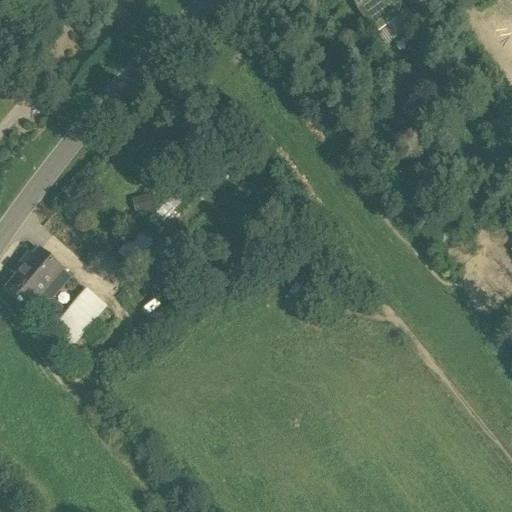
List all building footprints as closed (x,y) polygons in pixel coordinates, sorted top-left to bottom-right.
[(350,0),(357,10),(373,33),(405,11),(396,0),(350,0)] [(402,58),(389,41),(378,49),(390,66),(402,58)] [(464,58),(453,44),(442,53),(453,67),(464,58)] [(474,71),(464,58),(453,67),(463,79),(474,71)] [(485,85),(474,71),(463,79),(474,93),(485,85)] [(172,213),(164,206),(151,219),(159,226),(172,213)] [(466,247),(447,224),(434,234),(452,258),(466,247)] [(150,247),(135,235),(118,254),(133,267),(150,247)] [(62,272),(39,251),(33,259),(29,255),(11,275),(15,279),(38,299),(41,296),(62,272)] [(62,272),(41,296),(48,303),(69,278),(62,272)] [(38,299),(15,279),(4,292),(18,304),(16,306),(20,310),(22,308),(27,312),(38,299)] [(85,291),(64,316),(50,333),(69,350),(104,308),(85,291)] [(48,303),(41,296),(38,299),(27,312),(50,333),(64,316),(48,303)]
